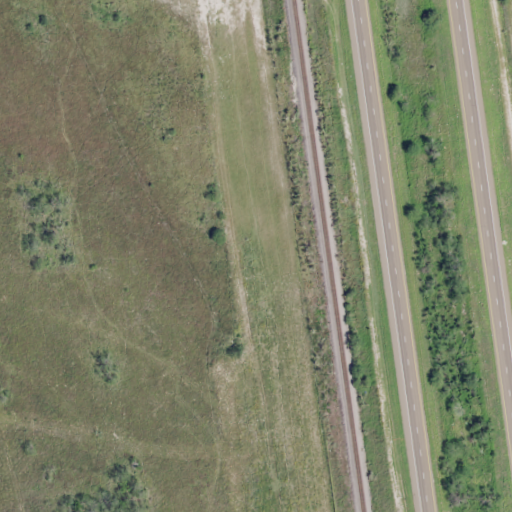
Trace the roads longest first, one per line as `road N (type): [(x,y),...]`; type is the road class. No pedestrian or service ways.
road 1 (trunk): [(362,0),(435,511)]
road 2 (trunk): [(511,356),(463,0)]
